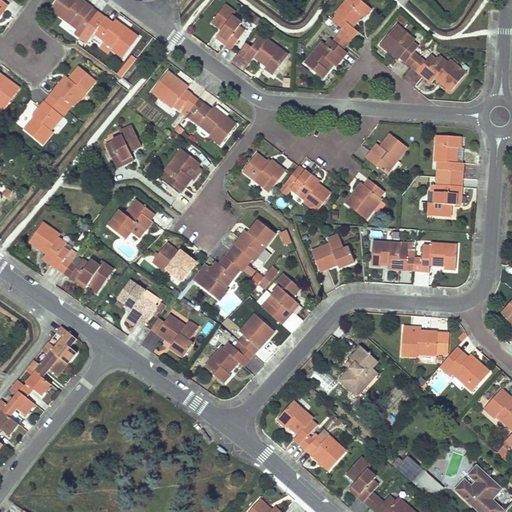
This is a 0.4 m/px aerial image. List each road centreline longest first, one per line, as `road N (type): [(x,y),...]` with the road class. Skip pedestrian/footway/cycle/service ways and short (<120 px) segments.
road 1 (residential): [(466,301),(340,305),(233,432)]
road 2 (residential): [(483,111),(267,99)]
road 3 (residential): [(495,130),(488,271),(466,301)]
road 4 (residential): [(0,480),(114,348)]
road 5 (residential): [(267,99),(251,96),(128,0)]
road 6 (residential): [(114,348),(233,432)]
road 7 (residential): [(27,13),(4,49),(25,68),(46,60),(48,40),(28,21)]
road 8 (residential): [(205,222),(214,185),(262,121),(267,99)]
road 9 (residential): [(233,432),(324,511)]
